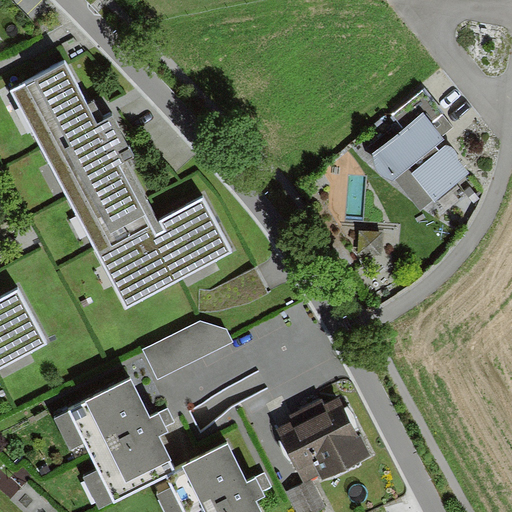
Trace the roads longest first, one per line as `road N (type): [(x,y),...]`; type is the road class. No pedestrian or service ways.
road 1 (residential): [(75,0),(184,111),(246,191),(346,338),(433,511)]
road 2 (residential): [(511,114),(503,170),(478,226),(432,282),(369,324)]
